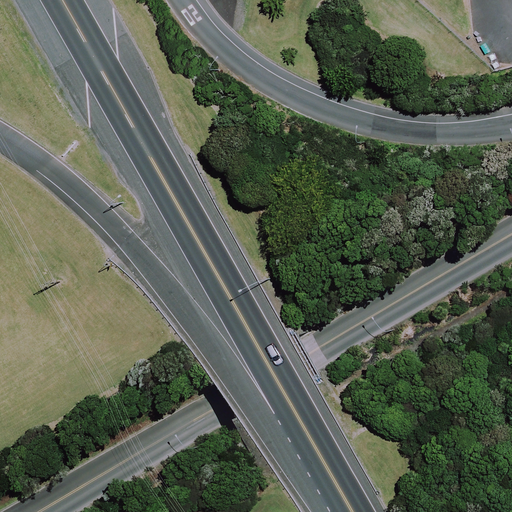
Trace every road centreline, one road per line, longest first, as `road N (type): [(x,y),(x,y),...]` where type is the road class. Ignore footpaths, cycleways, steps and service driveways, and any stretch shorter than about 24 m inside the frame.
road 1 (secondary): [(351,500),(69,0)]
road 2 (unclassified): [(48,511),(511,230)]
road 3 (secondary): [(351,500),(116,228),(0,135)]
road 4 (secondary): [(190,0),(263,66),(356,115),(449,128),(511,120)]
